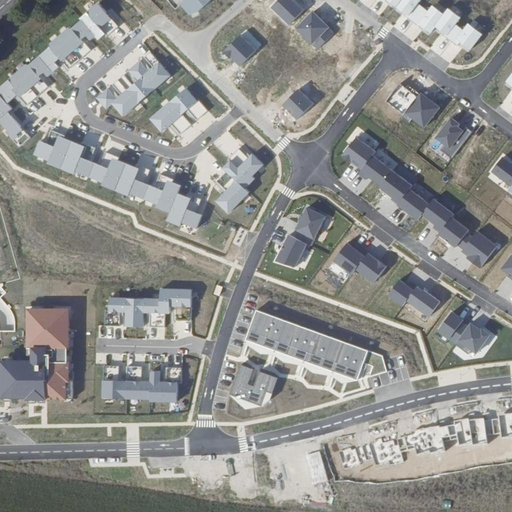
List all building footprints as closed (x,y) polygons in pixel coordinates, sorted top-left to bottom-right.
[(83,15),(97,31),(100,35),(107,30),(109,32),(120,22),(101,0),(98,0),(82,14),(83,15)] [(190,14),(207,0),(165,0),(173,9),(181,3),(190,14)] [(299,3),(296,0),(278,0),(274,5),(291,22),(306,8),(300,2),(299,3)] [(402,0),(397,7),(408,15),(417,3),(418,4),(421,0),(402,0)] [(406,17),(412,22),(423,8),(418,4),(417,3),(408,15),(406,17)] [(431,33),(436,26),(445,15),(434,6),(429,12),(430,13),(420,25),(431,33)] [(419,27),(420,25),(430,13),(429,12),(423,8),(412,22),(419,27)] [(436,26),(446,34),(455,24),(456,25),(461,18),(449,9),(445,15),(436,26)] [(315,10),(298,26),(319,47),(321,45),(335,32),(330,26),(315,10)] [(92,36),(97,31),(83,15),(72,25),(81,37),(83,35),(88,31),(92,36)] [(92,46),(83,35),(81,37),(72,25),(70,24),(51,40),(52,42),(62,53),(61,55),(69,65),(92,46)] [(445,36),(451,41),(461,29),(456,25),(455,24),(446,34),(445,36)] [(471,50),(483,35),(469,24),(464,31),(467,33),(461,42),(471,50)] [(458,46),(461,42),(467,33),(464,31),(461,29),(451,41),(458,46)] [(337,30),(335,32),(321,45),(341,65),(360,47),(352,39),(350,41),(344,35),(343,35),(337,30)] [(294,48),(305,39),(300,33),(289,43),(294,48)] [(38,73),(40,72),(44,68),(48,73),(60,63),(56,59),(61,55),(62,53),(52,42),(28,62),(38,73)] [(124,112),(172,71),(152,48),(146,53),(155,64),(150,67),(141,57),(130,67),(139,77),(134,82),(125,71),(113,81),(122,91),(118,95),(109,85),(98,94),(107,105),(113,100),(124,112)] [(27,61),(9,76),(16,85),(14,87),(18,91),(26,102),(49,83),(40,72),(38,73),(28,62),(27,61)] [(290,71),(285,76),(290,81),(301,71),(292,61),(286,66),(290,71)] [(511,66),(503,78),(511,84),(511,66)] [(16,85),(9,76),(0,83),(0,91),(7,100),(18,91),(14,87),(16,85)] [(401,83),(387,101),(405,114),(421,94),(414,88),(411,91),(407,88),(401,83)] [(199,97),(188,84),(152,115),(163,128),(173,120),(182,131),(193,122),(183,111),(189,106),(198,117),(209,107),(200,97),(199,97)] [(298,89),(282,106),(296,120),(312,103),(298,89)] [(12,106),(7,100),(0,91),(0,119),(11,132),(9,133),(19,145),(30,135),(8,109),(12,106)] [(422,92),(421,94),(405,114),(402,117),(409,123),(414,118),(425,127),(441,107),(422,92)] [(452,119),(437,138),(445,144),(440,150),(452,159),(472,132),(466,127),(463,131),(458,127),(460,125),(452,119)] [(203,212),(197,209),(202,196),(188,191),(187,193),(179,190),(182,182),(173,179),(174,176),(161,171),(155,184),(145,180),(150,167),(137,161),(136,163),(119,156),(120,154),(106,149),(100,162),(90,157),(95,144),(82,139),(81,141),(64,134),(65,132),(51,127),(46,139),(40,137),(34,152),(48,157),(47,160),(75,171),(76,169),(103,179),(102,182),(130,193),(131,191),(158,202),(157,204),(171,209),(167,217),(181,223),(182,220),(197,226),(203,212)] [(353,160),(363,168),(374,154),(377,150),(358,136),(344,154),(352,161),(353,160)] [(250,155),(240,145),(230,156),(232,158),(225,165),(228,168),(218,178),(228,188),(218,198),(230,210),(251,189),(246,185),(257,175),(254,173),(265,161),(255,151),(250,155)] [(370,174),(383,184),(394,169),(374,154),(363,168),(360,173),(367,178),(370,174)] [(511,186),(511,165),(503,158),(491,173),(511,188),(511,186)] [(393,199),(399,203),(413,184),(394,169),(383,184),(381,186),(395,197),(393,199)] [(419,219),(423,213),(434,200),(413,184),(399,203),(419,219)] [(434,226),(441,231),(455,213),(457,210),(438,195),(434,200),(423,213),(436,223),(434,226)] [(458,244),(464,248),(476,234),(470,229),(472,226),(455,213),(441,231),(439,233),(456,246),(458,244)] [(464,248),(463,250),(469,255),(468,257),(481,267),(498,245),(478,230),(476,234),(464,248)] [(356,240),(353,245),(358,249),(362,245),(356,240)] [(352,273),(357,267),(369,251),(370,251),(362,245),(358,249),(353,245),(349,241),(335,259),(352,273)] [(374,281),(387,264),(379,258),(379,259),(369,251),(357,267),(374,281)] [(511,278),(511,255),(502,268),(509,273),(511,275),(511,277),(511,278)] [(403,305),(407,299),(418,285),(411,280),(408,284),(400,278),(389,294),(403,305)] [(223,287),(218,285),(214,294),(219,296),(223,287)] [(429,315),(440,300),(425,288),(424,290),(418,285),(407,299),(429,315)] [(106,307),(105,322),(120,322),(121,308),(127,308),(126,323),(144,323),(144,309),(151,309),(150,323),(165,324),(165,310),(171,310),(171,303),(177,303),(177,317),(192,318),(193,287),(162,286),(161,296),(110,294),(110,307),(106,307)] [(369,349),(258,307),(247,336),(358,378),(364,361),(369,349)] [(437,331),(455,344),(468,325),(462,321),(463,319),(452,311),(437,331)] [(455,344),(454,345),(467,355),(470,350),(475,354),(490,334),(482,328),(481,330),(471,322),(468,325),(455,344)] [(343,381),(358,378),(247,336),(245,341),(248,342),(262,351),(273,352),(275,353),(285,360),(302,363),(305,364),(314,370),(331,373),(334,375),(343,381)] [(383,354),(369,349),(364,361),(373,364),(369,375),(387,370),(383,354)] [(104,362),(103,394),(151,395),(151,397),(177,398),(178,379),(181,379),(182,364),(167,364),(167,378),(161,378),(161,368),(152,368),(151,378),(142,378),(142,363),(127,363),(127,377),(119,377),(119,362),(104,362)] [(254,366),(242,362),(231,391),(261,402),(266,388),(273,390),(278,376),(260,369),(254,383),(249,381),(254,366)] [(270,397),(273,390),(266,388),(261,402),(231,391),(230,392),(246,406),(262,404),(270,397)]
